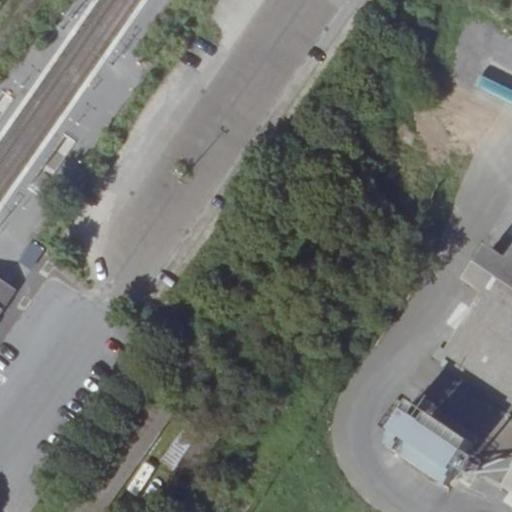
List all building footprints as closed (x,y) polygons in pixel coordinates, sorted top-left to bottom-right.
[(511,261),(483,241),(459,277),(488,296),(511,261)] [(511,260),(511,261),(488,296),(425,390),(491,434),(472,464),(511,490),(511,260)] [(0,313),(15,292),(0,279),(0,313)] [(153,399),(72,511),(105,511),(174,415),(153,399)] [(162,462),(187,480),(217,437),(191,419),(162,462)]
